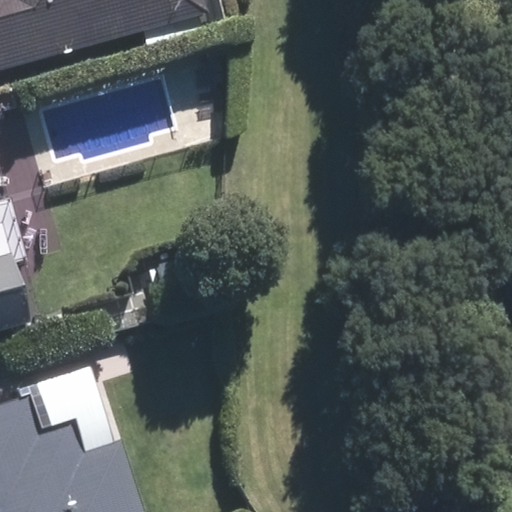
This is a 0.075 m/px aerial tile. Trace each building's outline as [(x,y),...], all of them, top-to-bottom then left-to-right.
[(0,0),(0,72),(147,30),(202,15),(214,12),(210,0),(0,0)] [(202,15),(147,30),(151,48),(206,33),(202,15)] [(0,336),(42,324),(24,263),(33,261),(15,200),(8,202),(0,176),(0,336)] [(212,253),(163,263),(173,307),(221,296),(212,253)] [(0,511),(149,511),(126,440),(88,452),(78,421),(46,432),(34,397),(0,407),(0,511)]
